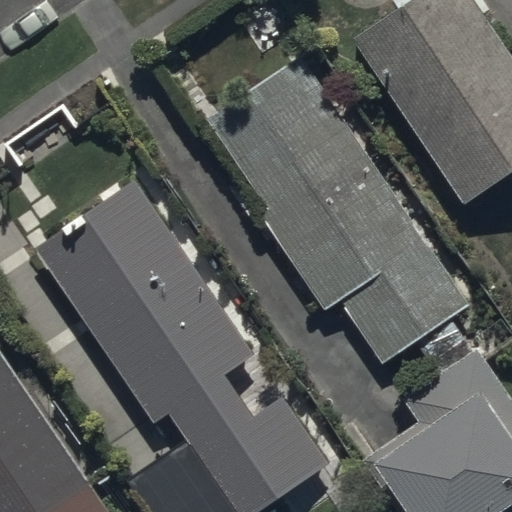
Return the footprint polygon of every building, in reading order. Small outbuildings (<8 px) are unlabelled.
[(395,0),(351,30),(467,200),(511,169),(511,51),(476,0),(395,0)] [(379,364),(470,302),(295,47),(204,109),(379,364)] [(252,511),(300,479),(328,460),(281,391),(253,410),(225,369),(257,347),(138,174),(35,243),(154,417),(169,407),(188,434),(127,475),(151,511),(252,511)] [(363,457),(400,511),(509,511),(511,510),(511,396),(493,368),(473,339),(398,390),(418,419),(363,457)] [(0,511),(114,511),(0,345),(0,511)]
